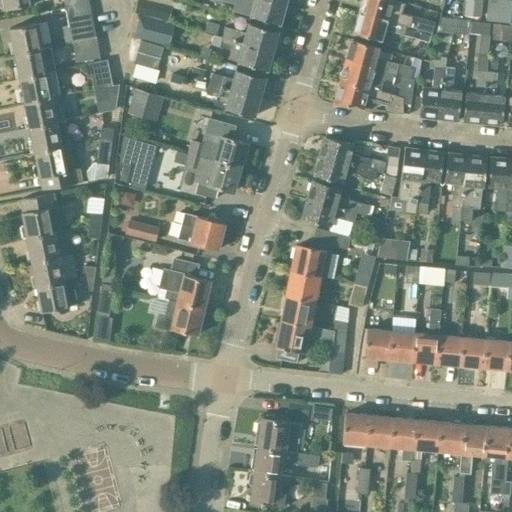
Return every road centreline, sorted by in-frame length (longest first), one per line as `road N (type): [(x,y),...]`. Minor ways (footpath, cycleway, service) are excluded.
road 1 (residential): [(228,381),(511,406)]
road 2 (residential): [(290,114),(228,381)]
road 3 (residential): [(228,381),(56,357),(0,326)]
road 4 (residential): [(511,143),(290,114)]
road 5 (residential): [(228,381),(211,511)]
